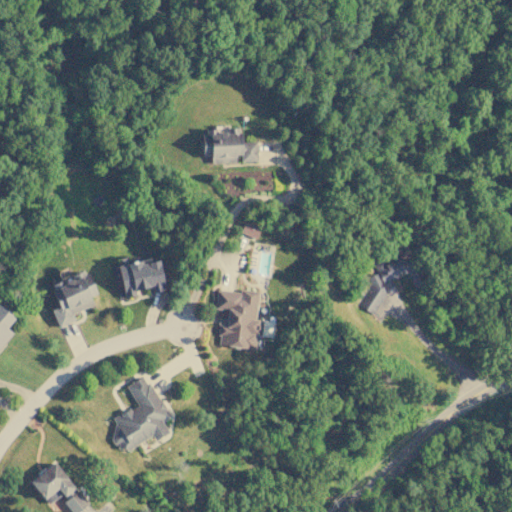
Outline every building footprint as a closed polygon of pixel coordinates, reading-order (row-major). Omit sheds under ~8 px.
[(257,160),(256,141),(240,142),(239,128),(201,129),(202,156),(210,156),(210,162),(238,161),(257,160)] [(239,232),(255,238),(260,227),(244,221),(239,232)] [(373,315),(385,294),(396,291),(393,280),(395,277),(408,273),(414,292),(423,277),(422,273),(414,268),(407,246),(395,250),(398,258),(383,263),(381,262),(374,264),(377,273),(364,278),(367,288),(357,305),(373,315)] [(124,297),(135,295),(134,290),(148,287),(149,292),(164,289),(157,259),(149,261),(149,257),(116,264),(124,297)] [(57,327),(75,320),(72,312),(92,304),(89,296),(94,294),(84,268),(48,283),(58,306),(50,309),(57,327)] [(252,348),(258,292),(216,288),(213,308),(226,310),(225,318),(219,317),(216,344),(252,348)] [(0,345),(12,331),(7,327),(14,317),(0,306),(0,345)] [(125,384),(136,404),(106,421),(122,451),(151,435),(154,440),(167,432),(161,421),(167,417),(144,374),(125,384)] [(29,481),(48,503),(60,493),(65,499),(61,502),(69,511),(75,511),(87,502),(53,461),(29,481)]
